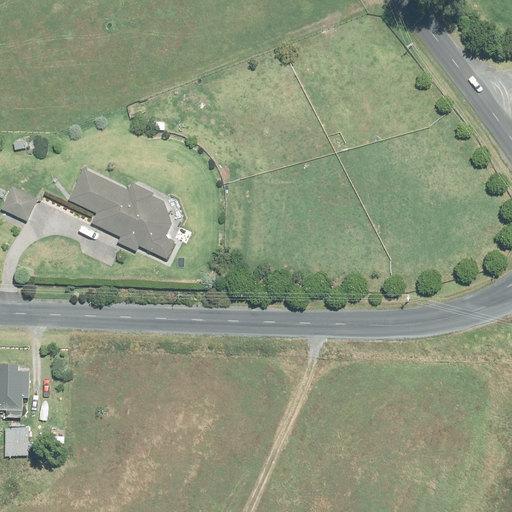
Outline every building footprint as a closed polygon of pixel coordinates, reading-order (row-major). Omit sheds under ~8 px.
[(42,152),(40,139),(15,143),(17,152),(30,150),(30,154),(42,152)] [(119,194),(77,175),(63,205),(90,217),(85,229),(115,243),(113,249),(132,257),(133,253),(160,264),(174,228),(166,209),(121,189),(119,194)] [(32,205),(6,193),(0,205),(0,218),(22,228),(32,205)] [(18,371),(0,370),(0,415),(17,416),(18,371)] [(20,435),(0,433),(0,461),(18,463),(20,435)]
